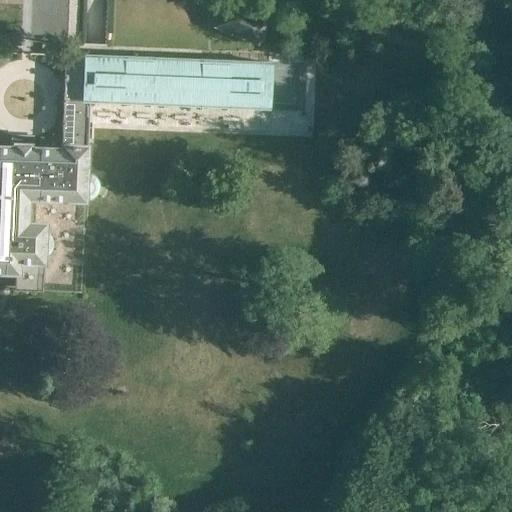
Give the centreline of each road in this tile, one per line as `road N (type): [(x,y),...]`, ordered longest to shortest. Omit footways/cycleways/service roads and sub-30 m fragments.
road 1 (track): [(297,0),(511,87)]
road 2 (track): [(0,76),(31,69),(52,97),(32,127),(0,119)]
